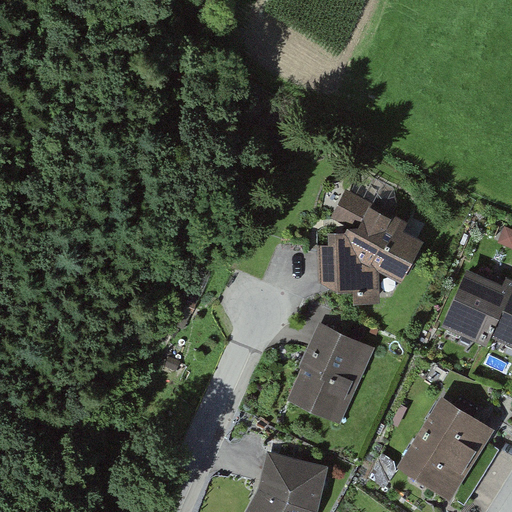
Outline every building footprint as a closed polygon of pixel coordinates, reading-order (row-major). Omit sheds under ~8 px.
[(396,292),(418,250),(410,244),(414,238),(342,203),(327,231),(343,237),(341,243),(323,244),(324,255),(312,256),(313,295),(348,301),(350,313),(375,312),(375,283),(396,292)] [(511,260),(511,244),(500,240),(495,255),(511,260)] [(481,356),(486,345),(511,356),(511,290),(501,285),(497,294),(461,278),(435,336),(481,356)] [(335,435),(372,358),(314,330),(292,377),(299,381),(284,411),(335,435)] [(173,389),(179,378),(166,371),(160,382),(173,389)] [(392,475),(445,508),(489,438),(437,404),(392,475)] [(245,511),(314,511),(323,476),(262,463),(253,499),(245,511)]
